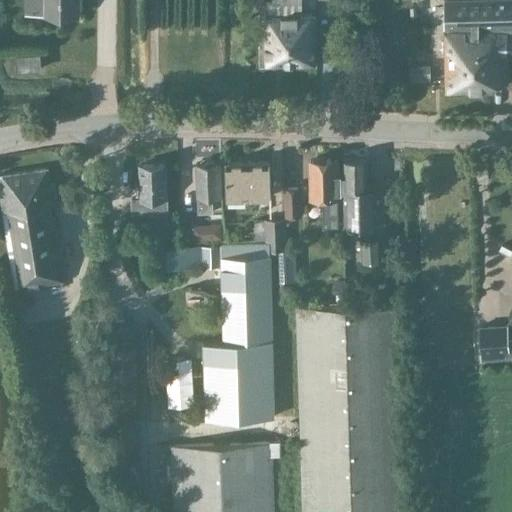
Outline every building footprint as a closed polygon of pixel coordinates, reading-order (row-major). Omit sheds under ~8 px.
[(44,0),(44,14),(79,15),(79,1),(80,1),(80,0),(44,0)] [(302,15),(302,1),(302,0),(260,0),(260,12),(260,65),(316,64),(316,15),(302,15)] [(511,56),(511,0),(443,0),(445,93),(492,92),(492,84),(508,84),(507,57),(511,56)] [(17,55),(18,70),(40,69),(40,54),(17,55)] [(324,226),(337,226),(337,197),(342,197),(341,173),(337,173),(336,159),(311,160),(311,197),(323,197),(324,226)] [(344,159),(345,213),(345,229),(376,228),(375,189),(367,189),(367,159),(344,159)] [(205,163),(196,163),(198,212),(212,211),(222,211),(221,196),(220,162),(217,163),(214,160),(207,160),(205,163)] [(226,162),(227,198),(270,197),(269,161),(226,162)] [(140,198),(132,198),(133,217),(149,216),(149,225),(168,224),(166,164),(139,165),(140,198)] [(47,168),(0,175),(0,191),(15,289),(65,281),(55,217),(52,218),(50,204),(53,203),(47,168)] [(301,187),(284,188),(286,215),(301,215),(301,187)] [(265,220),(265,221),(255,222),(256,240),(272,240),(272,250),(286,249),(285,219),(265,220)] [(379,236),(360,237),(361,260),(380,259),(379,236)] [(224,341),(204,341),(206,417),(226,417),(240,417),(250,417),(274,416),(272,340),(269,243),(245,243),(221,244),(224,341)] [(157,266),(202,265),(201,244),(157,245),(157,266)] [(481,291),(481,310),(490,310),(490,291),(481,291)] [(403,511),(397,304),(296,307),(302,511),(403,511)] [(110,339),(119,452),(148,450),(137,315),(127,316),(129,337),(110,339)] [(482,358),(509,356),(511,356),(511,337),(508,337),(507,325),(480,326),(482,358)] [(275,511),(273,458),(282,457),(282,442),(171,446),(173,511),(275,511)]
